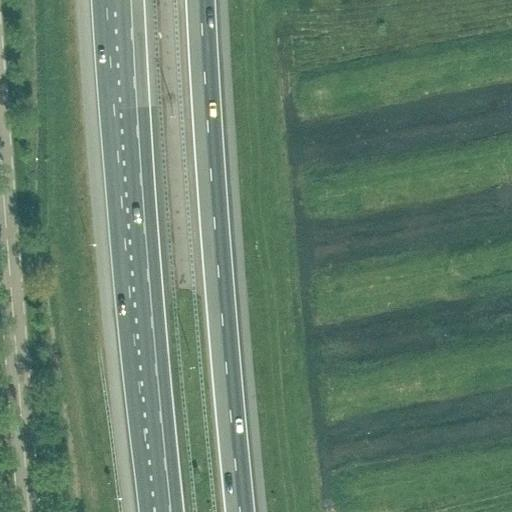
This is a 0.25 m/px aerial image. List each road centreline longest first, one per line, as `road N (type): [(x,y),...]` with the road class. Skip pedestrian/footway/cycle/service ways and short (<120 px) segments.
road 1 (motorway): [(122,0),(163,511)]
road 2 (motorway): [(239,511),(199,0)]
road 3 (tertiary): [(29,511),(0,147)]
